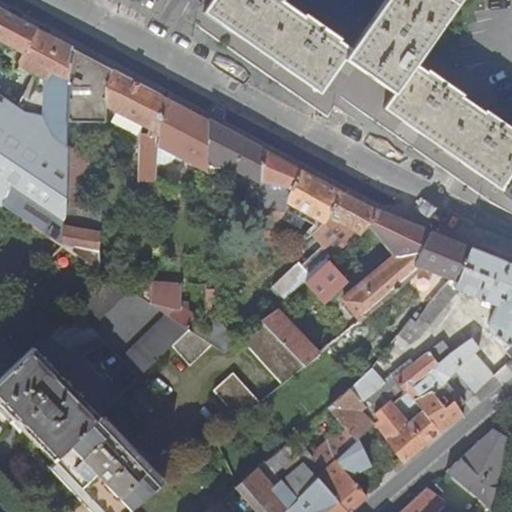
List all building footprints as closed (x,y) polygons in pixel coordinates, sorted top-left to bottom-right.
[(394,92),(384,107),(383,107),(500,189),(503,185),(509,189),(511,182),(511,129),(485,110),(484,112),(462,96),(463,95),(427,70),(426,71),(415,63),(458,0),(385,0),(352,49),(339,40),(341,38),(305,14),(304,15),(282,0),(212,0),(205,11),(322,92),(346,58),(394,92)] [(0,39),(23,52),(17,63),(46,78),(49,80),(54,72),(70,80),(73,48),(0,8),(0,39)] [(87,121),(106,121),(107,104),(107,92),(114,70),(73,48),(70,80),(68,128),(88,129),(87,121)] [(140,180),(157,181),(159,144),(161,95),(114,70),(107,92),(107,104),(151,128),(149,129),(149,132),(149,145),(142,145),(140,180)] [(45,132),(67,147),(68,128),(70,80),(54,72),(49,80),(46,78),(45,132)] [(202,176),(208,179),(208,161),(208,156),(208,151),(208,121),(161,95),(159,144),(202,168),(202,176)] [(0,101),(0,204),(2,206),(19,217),(62,245),(64,224),(65,216),(66,207),(67,151),(67,149),(67,147),(45,132),(0,101)] [(89,150),(105,150),(106,121),(87,121),(88,129),(68,128),(67,147),(67,149),(89,150)] [(261,182),(260,205),(284,210),(287,202),(302,171),(208,121),(208,151),(208,156),(208,161),(215,165),(217,165),(228,165),(243,173),(247,173),(247,181),(261,182)] [(87,208),(89,150),(67,149),(67,151),(66,207),(87,208)] [(288,202),(309,214),(319,219),(315,224),(315,228),(317,230),(325,221),(342,192),(302,171),(287,202),(288,202)] [(314,232),(335,255),(361,230),(379,211),(373,208),(342,192),(325,221),(317,230),(314,232)] [(284,210),(279,219),(300,231),(309,214),(288,202),(284,210)] [(279,219),(284,210),(260,205),(251,224),(270,235),(279,219)] [(103,208),(87,208),(66,207),(65,216),(64,224),(95,231),(96,223),(102,224),(103,208)] [(432,232),(379,211),(361,230),(373,238),(379,243),(382,247),(386,251),(391,259),(345,300),(347,303),(345,305),(359,321),(414,274),(419,269),(421,267),(415,264),(432,232)] [(95,231),(64,224),(62,245),(63,246),(100,270),(102,224),(96,223),(95,231)] [(421,267),(451,279),(456,281),(457,281),(471,247),(432,232),(415,264),(421,267)] [(489,325),(491,336),(494,333),(507,345),(511,340),(511,263),(506,261),(471,247),(457,281),(456,281),(454,286),(498,304),(489,325)] [(346,281),(328,262),(307,282),(325,301),(346,281)] [(419,269),(414,274),(419,279),(425,275),(419,269)] [(147,286),(146,300),(152,304),(152,302),(153,280),(154,272),(145,272),(145,286),(147,286)] [(93,328),(132,290),(109,275),(74,308),(93,328)] [(183,283),(153,280),(152,302),(152,304),(168,314),(186,326),(196,311),(190,307),(190,299),(182,299),(183,283)] [(450,298),(441,291),(416,322),(412,318),(398,336),(411,344),(422,335),(450,298)] [(321,354),(279,308),(263,320),(306,366),(321,354)] [(220,313),(207,312),(207,327),(207,340),(216,345),(225,351),(241,338),(221,325),(220,313)] [(114,382),(124,392),(173,346),(191,329),(186,326),(168,314),(122,357),(130,366),(114,382)] [(242,338),(283,384),(306,366),(263,320),(242,338)] [(199,321),(192,330),(207,340),(207,327),(199,321)] [(191,367),(216,345),(207,340),(192,330),(191,329),(173,346),(191,367)] [(0,362),(13,353),(1,336),(0,336),(0,362)] [(388,384),(373,367),(371,368),(330,407),(343,422),(358,439),(373,426),(367,419),(359,410),(365,404),(372,413),(373,413),(375,414),(390,401),(427,443),(439,432),(436,428),(417,399),(440,387),(473,353),(480,346),(474,337),(452,352),(443,341),(388,384)] [(100,415),(34,347),(0,378),(0,404),(53,459),(96,418),(100,415)] [(493,376),(473,353),(440,387),(417,399),(436,428),(459,407),(493,376)] [(215,391),(241,419),(262,402),(235,373),(215,391)] [(375,414),(380,420),(376,423),(388,442),(402,465),(427,443),(390,401),(375,414)] [(367,419),(373,413),(372,413),(365,404),(359,410),(367,419)] [(375,414),(373,413),(367,419),(373,426),(376,423),(380,420),(375,414)] [(126,511),(159,485),(96,418),(53,459),(52,460),(101,511),(126,511)] [(349,511),(367,495),(336,459),(358,439),(343,422),(313,452),(298,434),(265,462),(288,491),(295,500),(282,511),(349,511)] [(494,430),(447,472),(490,508),(493,495),(506,436),(494,430)] [(258,511),(282,511),(295,500),(288,491),(280,498),(256,469),(236,486),(258,511)] [(437,511),(445,503),(428,488),(401,511),(437,511)] [(227,511),(219,501),(207,511),(227,511)]
